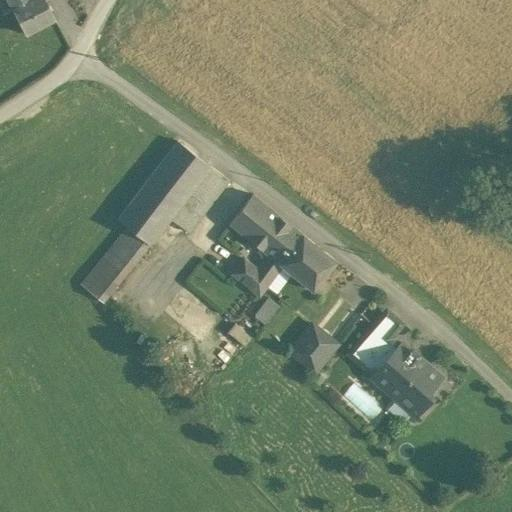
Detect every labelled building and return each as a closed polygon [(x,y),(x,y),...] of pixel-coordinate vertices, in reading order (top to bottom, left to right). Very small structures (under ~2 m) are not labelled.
[(0,0),(0,9),(10,5),(12,10),(15,9),(14,7),(28,0),(0,0)] [(28,0),(14,7),(15,9),(29,36),(59,20),(48,0),(28,0)] [(211,166),(180,142),(120,220),(130,227),(150,243),(152,244),(172,217),(211,166)] [(211,166),(172,217),(191,232),(231,181),(211,166)] [(305,236),(256,195),(233,222),(271,254),(283,264),(305,236)] [(130,227),(97,270),(117,286),(150,243),(130,227)] [(335,262),(305,236),(283,264),(284,265),(313,289),(335,262)] [(259,270),(220,238),(208,252),(247,284),(259,270)] [(271,254),(259,270),(247,284),(260,295),(284,265),(283,264),(271,254)] [(117,286),(97,270),(85,285),(106,301),(117,286)] [(247,284),(217,321),(231,332),(260,295),(247,284)] [(271,298),(256,316),(267,325),(282,307),(271,298)] [(391,306),(375,325),(389,337),(405,318),(391,306)] [(217,321),(201,342),(215,352),(231,332),(217,321)] [(313,323),(290,351),(315,371),(338,343),(313,323)] [(374,324),(358,342),(373,355),(389,337),(375,325),(374,324)] [(373,355),(358,342),(349,352),(374,374),(399,346),(389,337),(373,355)] [(408,347),(402,342),(399,346),(374,374),(372,377),(416,415),(432,397),(427,393),(441,376),(420,357),(419,353),(412,347),(408,347)]
